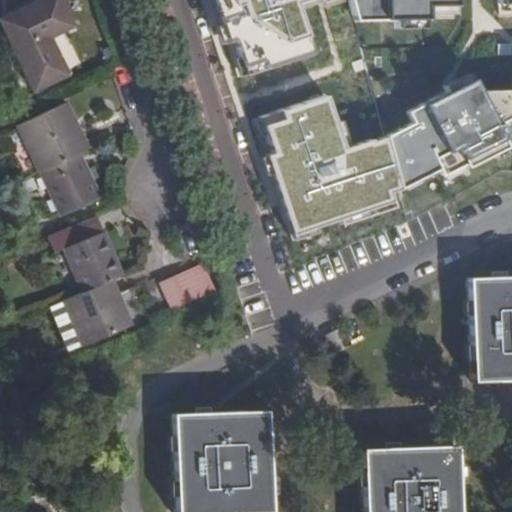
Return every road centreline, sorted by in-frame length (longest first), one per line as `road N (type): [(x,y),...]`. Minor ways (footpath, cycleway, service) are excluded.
road 1 (residential): [(174,0),(286,323)]
road 2 (unknown): [(378,278),(353,181),(309,115),(277,105),(217,125)]
road 3 (residential): [(286,323),(152,391),(129,435),(133,511)]
road 4 (residential): [(511,219),(286,323)]
